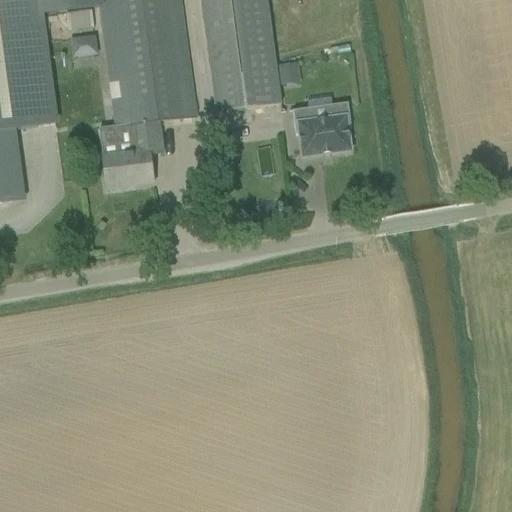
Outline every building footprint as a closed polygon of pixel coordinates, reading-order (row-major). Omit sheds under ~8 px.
[(179,0),(40,0),(42,14),(98,6),(114,129),(111,129),(111,130),(99,132),(103,160),(102,160),(106,192),(124,190),(124,187),(152,183),(148,158),(163,156),(158,124),(196,119),(179,0)] [(202,0),(219,116),(276,108),(261,0),(202,0)] [(297,66),(279,69),(281,87),(299,84),(297,66)] [(308,111),(292,113),(295,139),(299,138),(302,160),(322,157),(322,158),(330,157),(330,156),(350,154),(347,131),(350,131),(347,106),(331,108),(330,101),(307,104),(308,111)] [(22,188),(14,132),(0,134),(0,205),(0,206),(1,205),(2,205),(3,204),(4,204),(5,203),(6,203),(7,202),(8,202),(9,201),(10,201),(10,200),(11,200),(11,199),(12,199),(13,198),(14,198),(14,197),(15,197),(15,196),(16,196),(16,195),(17,195),(17,194),(18,194),(18,193),(19,192),(20,191),(20,190),(21,190),(21,189),(21,188),(22,188)]
